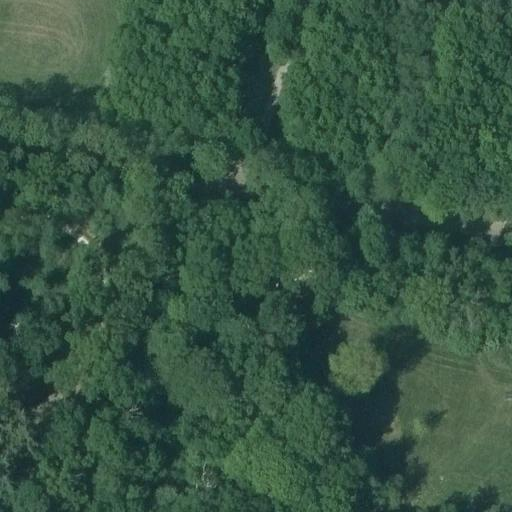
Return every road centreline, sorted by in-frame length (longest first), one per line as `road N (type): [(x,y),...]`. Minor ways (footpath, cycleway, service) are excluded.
road 1 (track): [(247,193),(511,233)]
road 2 (track): [(0,149),(247,193)]
road 3 (unknown): [(247,193),(302,0)]
